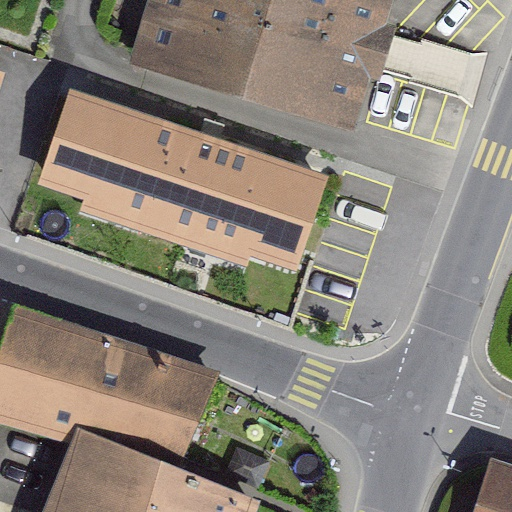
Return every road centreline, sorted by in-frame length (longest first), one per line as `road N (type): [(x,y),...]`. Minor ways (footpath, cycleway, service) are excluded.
road 1 (tertiary): [(0,276),(421,415)]
road 2 (secondary): [(421,415),(511,142)]
